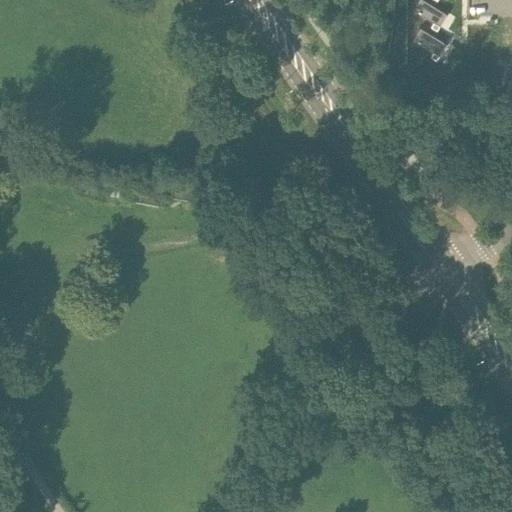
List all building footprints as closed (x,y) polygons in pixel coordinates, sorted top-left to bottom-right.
[(433,22),(439,26),(446,13),(423,0),(418,0),(412,9),(433,22)] [(439,26),(433,22),(430,27),(436,30),(439,26)] [(432,52),(439,55),(445,43),(419,28),(412,40),(432,52)] [(430,57),(436,60),(439,55),(432,52),(430,57)] [(110,194),(123,196),(125,182),(112,181),(110,194)]
